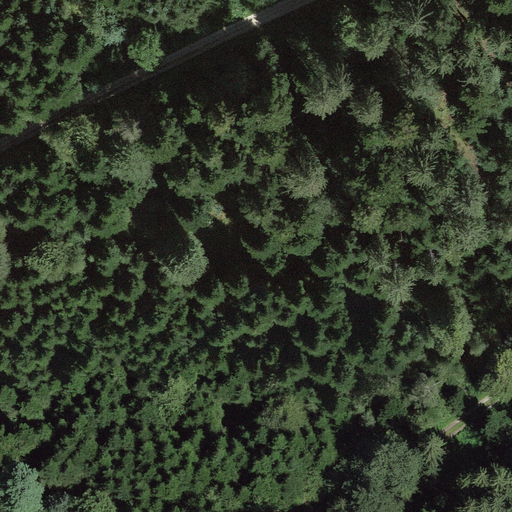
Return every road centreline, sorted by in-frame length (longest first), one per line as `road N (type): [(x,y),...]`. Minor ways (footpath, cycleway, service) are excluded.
road 1 (track): [(300,0),(197,42),(0,144)]
road 2 (track): [(312,511),(368,487),(511,383)]
